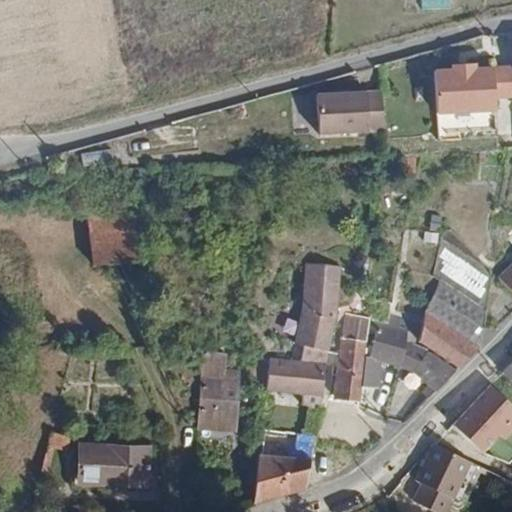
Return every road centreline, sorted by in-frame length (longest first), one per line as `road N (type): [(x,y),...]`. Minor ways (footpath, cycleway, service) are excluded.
road 1 (unclassified): [(0,167),(511,23)]
road 2 (unclassified): [(292,511),(372,475),(511,337)]
road 3 (track): [(175,511),(171,445),(157,392),(135,352)]
